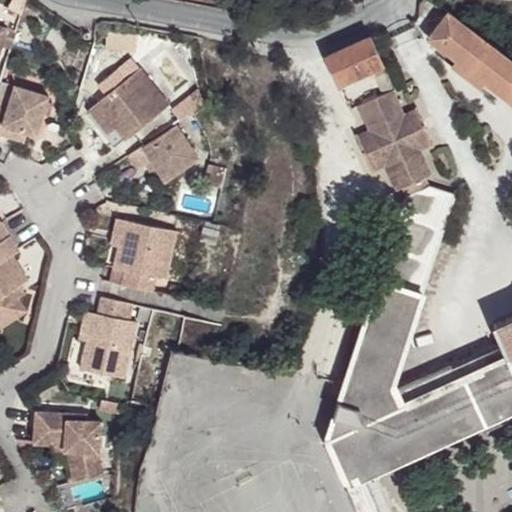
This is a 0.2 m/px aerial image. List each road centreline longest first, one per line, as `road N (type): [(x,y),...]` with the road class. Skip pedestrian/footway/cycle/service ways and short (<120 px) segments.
road 1 (residential): [(89,0),(291,37),(314,36),(387,0)]
road 2 (unknown): [(291,37),(321,101),(351,228)]
